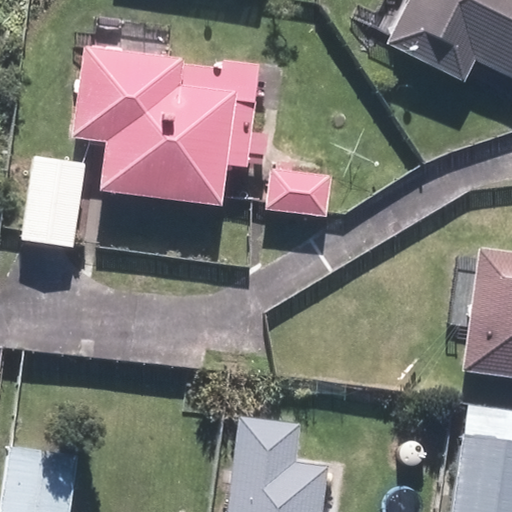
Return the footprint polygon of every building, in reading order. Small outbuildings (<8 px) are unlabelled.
[(511,92),(511,0),(394,0),(371,46),(457,89),(467,70),(511,92)] [(93,21),(90,60),(64,59),(57,145),(82,147),(78,203),(203,212),(206,177),(227,178),(235,71),(161,66),(164,26),(93,21)] [(73,165),(19,158),(8,248),(62,255),(73,165)] [(310,222),(313,186),(258,182),(255,217),(310,222)] [(511,263),(461,258),(446,379),(511,386),(511,263)] [(511,511),(511,420),(451,413),(439,511),(511,511)] [(306,511),(310,474),(276,471),(279,433),(222,427),(214,511),(306,511)] [(61,511),(67,459),(0,451),(0,511),(61,511)]
